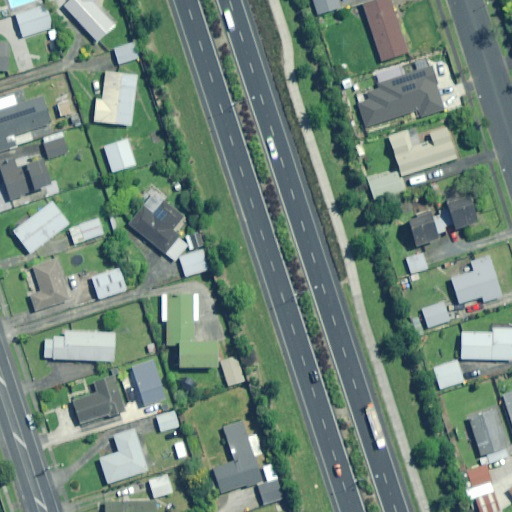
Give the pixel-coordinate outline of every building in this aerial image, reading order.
[(71,0),(64,7),(92,40),(112,24),(96,4),(100,0),(71,0)] [(341,8),(338,0),(312,0),(317,15),(341,8)] [(407,54),(390,0),(380,0),(363,5),(381,62),(407,54)] [(50,29),(43,7),(16,16),(23,38),(50,29)] [(0,71),(8,72),(8,43),(0,43),(0,71)] [(446,107),(432,64),(378,81),(381,92),(358,99),(366,124),(419,107),(422,115),(446,107)] [(136,76),(105,72),(102,101),(96,100),(93,122),(130,126),(136,76)] [(51,124),(42,96),(0,109),(0,153),(17,148),(13,136),(51,124)] [(457,159),(446,126),(408,138),(406,131),(388,137),(400,177),(457,159)] [(67,155),(62,134),(42,139),(47,160),(67,155)] [(135,166),(127,140),(104,147),(112,173),(135,166)] [(51,185),(43,160),(30,164),(27,153),(0,161),(0,170),(10,199),(51,185)] [(402,192),(395,171),(367,179),(373,201),(402,192)] [(163,200),(154,193),(127,224),(172,262),(187,245),(171,232),(179,223),(158,205),(163,200)] [(478,224),(470,198),(444,206),(452,231),(478,224)] [(68,225),(51,202),(12,232),(29,254),(68,225)] [(438,241),(431,213),(407,220),(415,247),(438,241)] [(103,235),(98,219),(68,229),(74,245),(103,235)] [(199,234),(186,237),(190,251),(202,247),(199,234)] [(209,271),(203,251),(179,258),(185,278),(209,271)] [(427,270),(422,254),(406,259),(410,275),(427,270)] [(502,298),(490,257),(470,263),(473,273),(451,279),(458,305),(481,298),(483,303),(502,298)] [(68,303),(56,261),(33,267),(40,293),(30,296),(34,312),(68,303)] [(126,292),(119,269),(91,278),(98,300),(126,292)] [(199,321),(198,296),(162,296),(162,322),(166,322),(166,346),(178,346),(179,369),(218,368),(218,342),(199,343),(199,321)] [(449,322),(443,302),(421,309),(427,329),(449,322)] [(511,329),(491,329),(491,334),(461,333),(461,359),(511,360),(511,329)] [(115,334),(65,332),(64,338),(45,337),(44,359),(113,363),(115,334)] [(245,382),(238,357),(220,362),(227,387),(245,382)] [(463,383),(457,361),(433,369),(439,390),(463,383)] [(124,413),(114,377),(94,382),(97,393),(73,400),(79,425),(124,413)] [(511,394),(502,398),(511,427),(511,394)] [(217,418),(212,404),(189,413),(194,426),(217,418)] [(509,447),(498,410),(468,419),(479,456),(509,447)] [(179,428),(174,412),(156,417),(161,433),(179,428)] [(251,448),(259,446),(256,436),(248,438),(243,422),(223,428),(233,462),(212,468),(220,494),(256,483),(263,506),(283,500),(271,463),(257,468),(251,448)] [(148,472),(135,430),(113,437),(118,453),(99,459),(107,484),(148,472)] [(491,482),(486,466),(467,472),(471,487),(491,482)] [(498,511),(492,492),(475,497),(479,511),(498,511)] [(155,511),(156,502),(105,504),(105,511),(155,511)]
